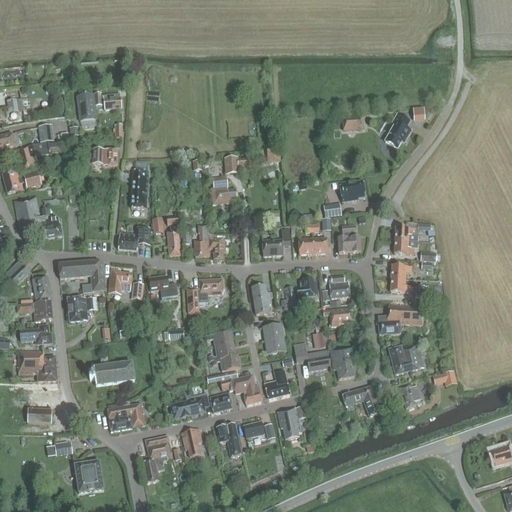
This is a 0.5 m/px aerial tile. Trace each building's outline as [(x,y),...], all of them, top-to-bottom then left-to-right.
[(100,97),(100,95),(94,96),(95,108),(103,107),(104,112),(121,110),(120,95),(100,97)] [(96,122),(93,96),(77,98),(80,123),(96,122)] [(23,112),(21,100),(6,102),(8,114),(23,112)] [(429,108),(416,109),(417,120),(429,119),(429,108)] [(397,150),(400,144),(403,145),(410,133),(405,130),(409,122),(397,115),(390,127),(393,128),(384,143),(397,150)] [(363,132),(363,118),(342,119),(343,133),(363,132)] [(53,143),(51,126),(38,128),(40,144),(53,143)] [(78,137),(77,128),(69,130),(70,138),(78,137)] [(16,134),(12,135),(0,137),(0,151),(19,146),(16,134)] [(48,144),(32,147),(35,158),(49,156),(49,155),(64,153),(63,142),(48,144)] [(37,167),(35,158),(32,147),(28,148),(18,150),(23,170),(34,168),(37,167)] [(117,151),(92,150),(92,166),(102,166),(102,167),(117,167),(117,151)] [(269,153),(270,163),(281,163),(280,152),(269,153)] [(250,170),(249,159),(237,160),(223,160),(224,176),(238,175),(237,170),(250,170)] [(201,172),(200,162),(192,163),(193,173),(201,172)] [(19,179),(17,172),(1,176),(7,196),(23,192),(21,185),(24,184),(26,190),(41,187),(37,173),(22,177),(22,178),(19,179)] [(148,174),(133,173),(130,210),(146,211),(148,174)] [(227,189),(226,179),(212,180),(213,190),(211,191),(212,207),(231,205),(230,201),(237,201),(236,191),(227,192),(227,189)] [(355,184),(355,183),(339,186),(341,204),(358,202),(357,200),(365,199),(362,183),(355,184)] [(84,193),(74,193),(74,196),(69,196),(69,204),(74,204),(74,203),(84,203),(84,193)] [(41,221),(36,198),(13,202),(19,229),(20,230),(21,233),(39,230),(41,242),(61,238),(60,227),(59,227),(58,220),(55,220),(55,218),(51,218),(51,223),(45,224),(44,220),(41,221)] [(341,217),(339,205),(323,207),(324,220),(341,217)] [(301,216),(295,210),(289,216),(295,222),(301,216)] [(279,215),(272,215),(258,217),(259,226),(273,224),(280,223),(279,215)] [(177,233),(179,233),(178,218),(166,219),(167,228),(169,228),(170,234),(167,234),(169,257),(180,256),(177,233)] [(163,235),(162,220),(151,221),(153,235),(163,235)] [(330,233),(329,220),(321,221),(322,233),(330,233)] [(348,228),(349,255),(360,254),(360,239),(353,240),(353,236),(355,236),(354,227),(348,228)] [(207,239),(208,239),(208,236),(208,228),(198,228),(198,236),(200,236),(200,243),(194,243),(194,260),(208,259),(208,252),(208,242),(207,239)] [(349,255),(348,228),(341,228),(342,236),(343,236),(344,240),(337,240),(338,255),(349,255)] [(395,229),(394,242),(409,243),(409,237),(414,238),(415,230),(395,229)] [(136,230),(136,236),(119,235),(117,252),(136,253),(137,247),(149,248),(150,230),(136,230)] [(282,249),(288,249),(289,248),(289,231),(281,232),(281,242),(262,243),(263,259),(282,258),(282,249)] [(189,247),(188,234),(181,235),(182,247),(189,247)] [(215,236),(208,236),(208,239),(207,239),(208,242),(208,252),(212,252),(212,261),(224,261),(224,242),(215,242),(215,236)] [(326,240),(312,241),(313,257),(327,256),(326,240)] [(313,257),(312,241),(298,241),(299,258),(313,257)] [(409,249),(409,243),(394,242),(393,256),(413,257),(414,250),(409,249)] [(30,275),(18,263),(4,277),(15,289),(30,275)] [(94,265),(94,263),(58,266),(59,282),(90,279),(91,287),(82,288),(83,296),(92,295),(92,293),(105,292),(103,264),(94,265)] [(390,281),(405,282),(406,276),(411,276),(411,269),(391,267),(390,281)] [(120,272),(111,272),(108,296),(120,297),(121,291),(130,292),(131,276),(120,274),(120,272)] [(344,283),(344,277),(330,279),(331,282),(328,283),(330,301),(349,299),(348,283),(344,283)] [(168,287),(167,278),(148,280),(150,294),(160,292),(161,300),(167,300),(177,298),(176,286),(168,287)] [(49,299),(46,279),(33,282),(36,301),(49,299)] [(312,284),(312,280),(303,281),(303,282),(299,283),(300,291),(296,292),(297,300),(308,299),(308,304),(317,303),(316,284),(312,284)] [(223,297),(222,281),(198,282),(199,291),(197,291),(187,291),(188,315),(198,315),(197,305),(208,304),(207,297),(223,297)] [(405,287),(405,282),(390,281),(390,294),(410,295),(410,288),(405,287)] [(143,287),(133,286),(131,301),(142,302),(143,287)] [(251,289),(253,303),(270,300),(269,294),(267,295),(265,287),(251,289)] [(288,311),(287,307),(295,306),(293,288),(284,289),(285,302),(280,303),(281,308),(283,308),(283,312),(288,311)] [(428,296),(415,295),(415,306),(427,306),(428,296)] [(80,300),(80,299),(66,300),(69,325),(82,324),(82,323),(87,322),(85,300),(80,300)] [(97,311),(96,299),(87,300),(88,312),(97,311)] [(271,306),(270,300),(253,303),(255,317),(270,315),(268,307),(271,306)] [(52,321),(51,302),(39,303),(32,306),(16,307),(17,315),(33,314),(34,324),(41,324),(41,322),(52,321)] [(423,308),(388,306),(387,318),(378,319),(378,325),(379,338),(400,336),(399,326),(422,327),(423,308)] [(283,318),(282,309),(272,311),(273,320),(283,318)] [(350,324),(349,309),(323,312),(323,317),(329,317),(331,329),(339,328),(339,325),(350,324)] [(264,343),(283,340),(281,327),(262,329),(264,343)] [(48,336),(47,328),(39,329),(39,330),(19,332),(20,343),(36,342),(36,347),(51,345),(50,336),(48,336)] [(330,349),(326,329),(315,330),(316,336),(312,337),(314,352),(330,349)] [(169,342),(183,341),(183,331),(168,332),(169,342)] [(130,340),(130,332),(119,333),(120,341),(130,340)] [(214,349),(233,345),(230,333),(204,338),(205,343),(212,342),(214,349)] [(9,342),(0,340),(0,351),(9,352),(9,342)] [(283,340),(264,343),(266,356),(285,354),(283,340)] [(306,356),(304,344),(293,346),(296,364),(307,363),(309,373),(330,370),(327,353),(306,356)] [(235,357),(233,345),(214,349),(216,359),(213,359),(213,357),(208,358),(209,363),(212,363),(235,358),(235,357)] [(423,370),(417,346),(401,350),(401,349),(388,352),(394,377),(423,370)] [(356,365),(353,349),(330,353),(333,373),(337,372),(338,381),(355,378),(353,366),(356,365)] [(43,359),(43,353),(18,353),(18,376),(19,376),(19,377),(38,376),(36,378),(37,384),(44,384),(57,383),(55,358),(43,359)] [(237,357),(235,357),(235,358),(212,363),(212,368),(217,367),(217,365),(219,364),(221,374),(240,370),(237,357)] [(135,383),(132,365),(120,366),(110,367),(93,370),(93,376),(88,377),(89,383),(94,382),(95,389),(112,386),(125,385),(135,383)] [(290,396),(284,372),(274,375),(276,383),(264,386),(268,401),(290,396)] [(237,380),(236,373),(206,379),(207,385),(237,380)] [(457,387),(454,373),(433,378),(435,388),(445,385),(446,389),(457,387)] [(232,381),(235,393),(235,396),(242,394),(246,407),(262,403),(258,388),(255,389),(252,377),(232,381)] [(229,394),(235,393),(232,381),(220,384),(222,393),(226,392),(227,392),(228,394),(229,393),(229,394)] [(411,385),(410,385),(395,390),(401,407),(404,406),(405,411),(415,408),(414,404),(421,402),(416,388),(413,389),(412,385),(411,385)] [(381,414),(371,388),(342,397),(345,409),(363,404),(368,418),(381,414)] [(28,411),(51,411),(52,390),(12,389),(12,410),(28,411)] [(231,411),(228,395),(209,400),(213,415),(231,411)] [(209,409),(207,397),(186,401),(186,403),(169,407),(173,422),(205,415),(204,410),(209,409)] [(141,409),(142,408),(142,406),(140,406),(107,412),(109,423),(111,434),(133,430),(141,428),(144,428),(144,427),(146,427),(144,418),(144,416),(143,416),(141,409)] [(301,435),(296,410),(277,414),(281,431),(282,431),(285,442),(298,439),(298,436),(301,435)] [(51,426),(51,411),(28,411),(27,426),(51,426)] [(264,437),(261,424),(243,428),(246,441),(264,437)] [(241,457),(234,425),(216,429),(219,444),(227,443),(230,459),(241,457)] [(275,439),(271,426),(264,428),(267,441),(275,439)] [(202,444),(199,431),(181,435),(185,452),(187,451),(189,460),(201,457),(198,445),(202,444)] [(172,460),(167,438),(145,443),(149,463),(142,465),(146,485),(159,483),(157,474),(164,472),(163,464),(168,463),(167,461),(172,460)] [(56,458),(72,456),(70,444),(54,446),(56,458)] [(216,457),(214,447),(207,449),(209,459),(216,457)] [(511,451),(508,452),(507,448),(490,453),(495,468),(510,463),(511,466),(511,465),(511,451)] [(181,461),(179,450),(173,452),(175,462),(181,461)] [(103,492),(99,463),(74,467),(78,496),(103,492)] [(511,511),(511,493),(503,496),(507,511),(511,511)]
